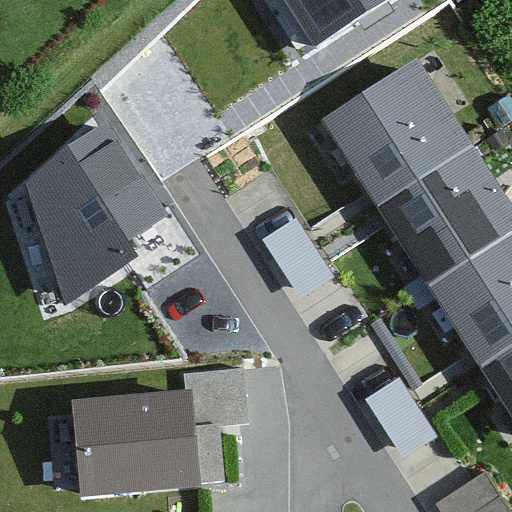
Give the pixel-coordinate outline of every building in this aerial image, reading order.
[(419,8),(415,0),(283,0),(298,33),(376,0),(383,0),(391,19),(419,8)] [(511,229),(415,72),(338,120),(383,193),(397,215),(482,353),(495,373),(511,401),(511,229)] [(104,132),(27,188),(66,301),(127,268),(149,298),(200,259),(127,162),(104,132)] [(193,389),(76,398),(83,490),(200,482),(197,440),(193,389)] [(456,511),(511,511),(511,492),(499,464),(445,489),(456,511)]
